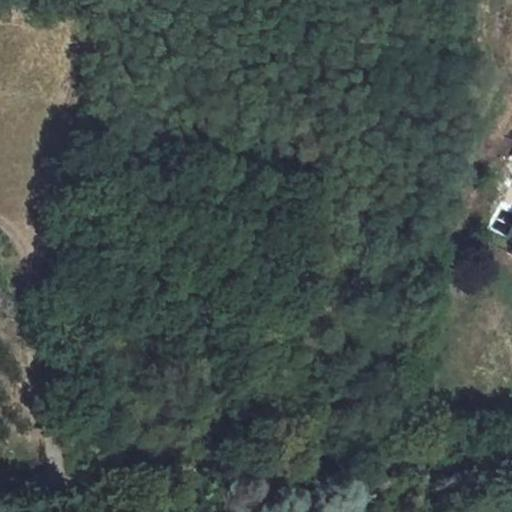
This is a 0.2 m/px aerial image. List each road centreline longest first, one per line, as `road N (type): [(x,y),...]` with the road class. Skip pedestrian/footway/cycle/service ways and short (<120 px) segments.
road 1 (track): [(94,0),(54,180),(39,327),(62,484)]
road 2 (track): [(511,487),(332,476),(62,484),(70,511)]
